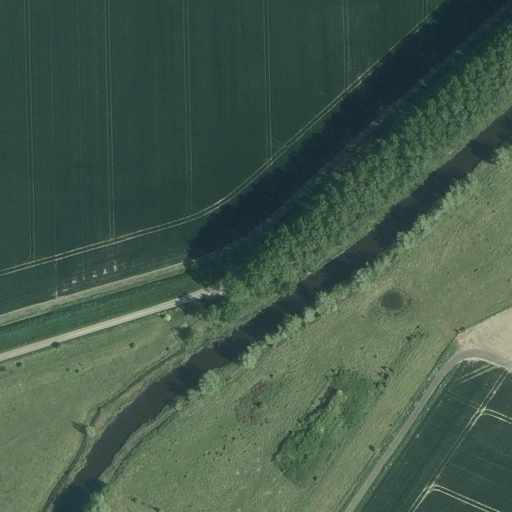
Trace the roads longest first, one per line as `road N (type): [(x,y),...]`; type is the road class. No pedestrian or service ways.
road 1 (unclassified): [(0,361),(219,294),(511,34)]
road 2 (track): [(347,511),(463,348),(511,364)]
